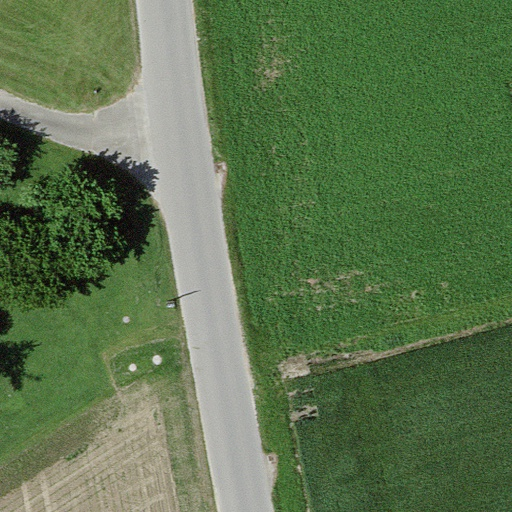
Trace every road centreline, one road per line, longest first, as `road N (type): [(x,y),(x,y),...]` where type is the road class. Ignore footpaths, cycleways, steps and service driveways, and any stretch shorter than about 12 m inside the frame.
road 1 (tertiary): [(247,511),(164,0)]
road 2 (unknown): [(182,147),(0,98)]
